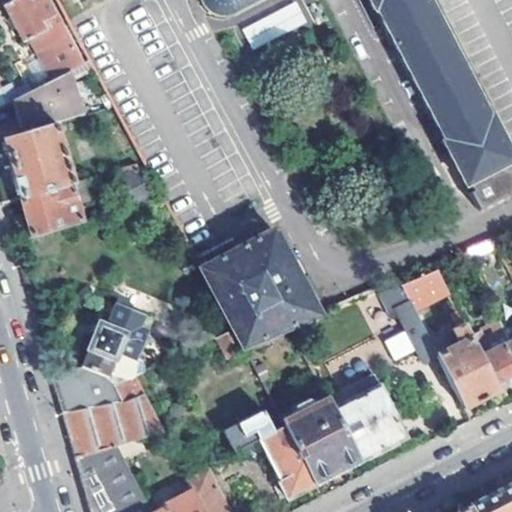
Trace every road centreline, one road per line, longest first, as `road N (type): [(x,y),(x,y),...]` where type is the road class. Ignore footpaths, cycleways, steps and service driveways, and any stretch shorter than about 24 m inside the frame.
road 1 (residential): [(353,511),(511,430)]
road 2 (tertiary): [(48,511),(0,346)]
